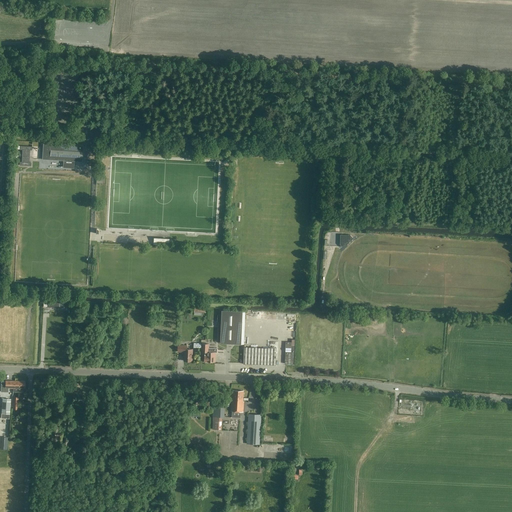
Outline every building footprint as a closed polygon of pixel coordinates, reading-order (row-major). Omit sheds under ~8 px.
[(42,159),(82,162),(83,145),(43,142),(42,159)] [(20,149),(22,150),(22,162),(20,162),(19,165),(28,166),(30,166),(31,162),(29,162),(29,150),(31,150),(31,149),(32,147),(28,146),(21,146),(15,146),(15,149),(20,149)] [(101,151),(101,157),(104,157),(104,151),(111,151),(111,148),(103,148),(103,151),(101,151)] [(340,244),(343,247),(352,238),(350,235),(341,235),(340,244)] [(222,310),(220,343),(241,344),(243,311),(222,310)] [(330,321),(344,322),(345,314),(331,313),(330,321)] [(217,348),(209,347),(209,344),(202,343),(202,352),(205,352),(205,362),(215,362),(215,352),(217,352),(217,348)] [(178,351),(184,351),(184,361),(192,361),(193,349),(187,349),(187,345),(178,345),(178,351)] [(276,365),(276,348),(244,347),(243,363),(276,365)] [(285,351),(285,364),(294,364),(294,352),(285,351)] [(8,392),(8,388),(13,388),(13,381),(5,380),(5,381),(1,381),(1,391),(8,392)] [(13,381),(13,388),(13,392),(26,392),(26,386),(25,386),(25,381),(13,381)] [(232,398),(231,411),(243,412),(244,401),(243,401),(244,391),(232,390),(232,396),(232,398)] [(11,399),(3,398),(2,413),(10,413),(11,399)] [(213,420),(213,424),(213,429),(222,429),(222,417),(223,417),(223,399),(213,398),(213,420)] [(249,414),(247,444),(260,444),(261,415),(249,414)]
